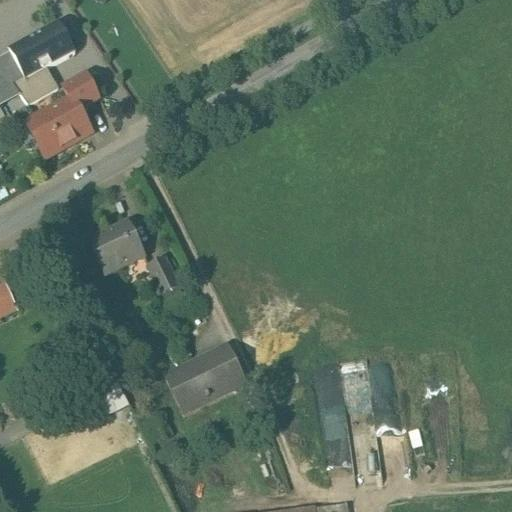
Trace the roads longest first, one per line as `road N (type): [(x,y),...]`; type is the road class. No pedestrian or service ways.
road 1 (residential): [(0,222),(397,0)]
road 2 (track): [(372,494),(310,485),(142,142)]
road 3 (track): [(511,484),(372,494)]
